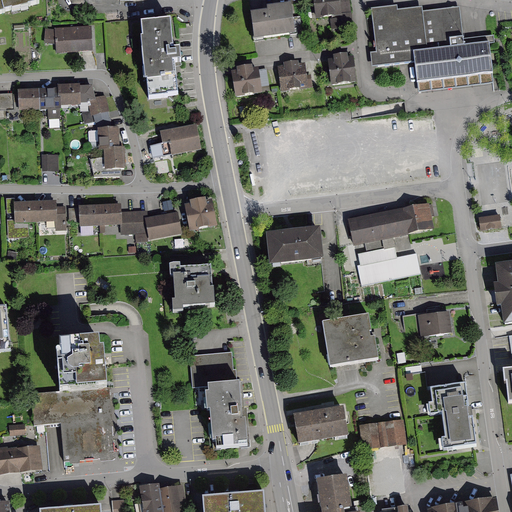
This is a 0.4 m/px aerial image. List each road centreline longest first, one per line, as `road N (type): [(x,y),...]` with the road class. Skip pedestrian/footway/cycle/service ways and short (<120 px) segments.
road 1 (residential): [(283,466),(0,492)]
road 2 (residential): [(505,511),(468,252)]
road 3 (residential): [(234,215),(283,466)]
road 4 (residential): [(234,215),(460,187)]
road 5 (residential): [(211,0),(206,67),(227,180)]
road 6 (residential): [(0,78),(106,77),(135,145)]
road 7 (residential): [(144,189),(0,189)]
road 8 (residential): [(460,187),(462,132),(489,103),(511,95)]
